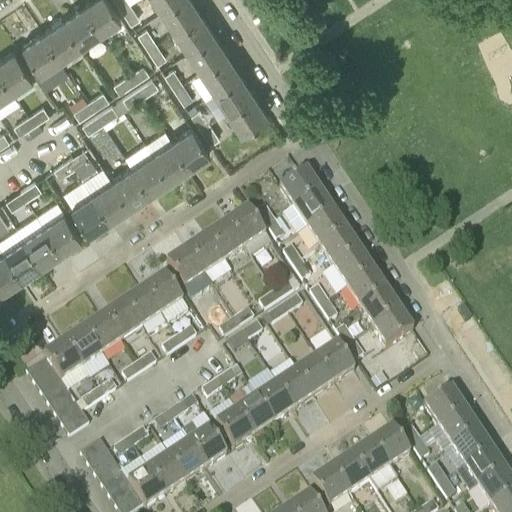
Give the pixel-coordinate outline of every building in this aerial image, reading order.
[(100,32),(120,19),(107,0),(88,0),(81,4),(100,32)] [(114,0),(120,10),(130,4),(127,0),(114,0)] [(152,0),(160,11),(176,0),(152,0)] [(173,31),(200,13),(191,0),(176,0),(160,11),(173,31)] [(80,46),(100,32),(81,4),(61,18),(80,46)] [(130,24),(139,18),(130,4),(120,10),(130,24)] [(187,51),(214,33),(200,13),(173,31),(187,51)] [(59,59),(80,46),(61,18),(41,31),(59,59)] [(147,50),(156,44),(146,29),(137,34),(147,50)] [(39,72),(59,59),(41,31),(21,45),(39,72)] [(200,71),(228,54),(214,33),(187,51),(200,71)] [(164,59),(165,58),(156,44),(147,50),(160,69),(167,64),(164,59)] [(0,72),(12,90),(32,77),(14,49),(0,58),(0,72)] [(213,92),(240,74),(228,54),(200,71),(213,92)] [(128,74),(134,83),(148,74),(142,65),(128,74)] [(173,89),(182,83),(173,68),(163,74),(173,89)] [(0,98),(12,90),(0,72),(0,98)] [(119,93),(134,83),(128,74),(113,84),(119,93)] [(227,112),(254,95),(240,74),(213,92),(227,112)] [(142,97),(157,87),(151,78),(137,88),(142,97)] [(183,104),(192,98),(182,83),(173,89),(183,104)] [(128,106),(142,97),(137,88),(122,97),(128,106)] [(87,101),(93,110),(108,100),(102,91),(87,101)] [(240,132),(267,114),(254,95),(227,112),(240,132)] [(78,120),(93,110),(87,101),(72,111),(78,120)] [(96,115),(102,124),(117,114),(111,104),(96,115)] [(28,115),(34,125),(49,115),(42,105),(28,115)] [(199,129),(209,123),(199,108),(190,114),(199,129)] [(19,134),(34,125),(28,115),(13,125),(19,134)] [(81,124),(87,133),(102,124),(96,115),(81,124)] [(209,144),(218,138),(209,123),(199,129),(209,144)] [(189,167),(209,153),(191,126),(170,139),(189,167)] [(0,133),(0,146),(9,141),(3,132),(0,133)] [(168,180),(189,167),(170,139),(150,152),(168,180)] [(68,158),(74,167),(89,158),(83,149),(68,158)] [(148,193),(168,180),(150,152),(130,166),(148,193)] [(59,177),(74,167),(68,158),(53,168),(59,177)] [(128,207),(148,193),(130,166),(110,179),(128,207)] [(291,210),(318,192),(305,172),(278,190),(291,210)] [(108,220),(128,207),(110,179),(90,193),(108,220)] [(20,190),(26,199),(41,190),(35,180),(20,190)] [(11,209),(26,199),(20,190),(5,200),(11,209)] [(305,230),(332,212),(318,192),(291,210),(305,230)] [(88,234),(108,220),(90,193),(69,206),(88,234)] [(265,228),(274,222),(264,207),(255,213),(265,228)] [(42,224),(60,251),(81,238),(62,210),(42,224)] [(263,239),(265,238),(246,211),(226,224),(244,252),(249,260),(268,247),(263,239)] [(318,250),(345,232),(332,212),(305,230),(318,250)] [(275,243),(284,237),(274,222),(265,228),(275,243)] [(40,265),(60,251),(42,224),(22,237),(40,265)] [(224,265),(244,252),(226,224),(206,237),(224,265)] [(331,270),(358,252),(345,232),(318,250),(331,270)] [(20,278),(40,265),(22,237),(2,251),(20,278)] [(204,278),(224,265),(206,237),(186,251),(204,278)] [(291,267),(300,261),(290,247),(282,253),(291,267)] [(0,291),(20,278),(2,251),(0,251),(0,291)] [(183,292),(204,278),(186,251),(165,264),(183,292)] [(345,290),(372,273),(358,252),(331,270),(345,290)] [(301,283),(310,277),(300,261),(291,267),(301,283)] [(358,311),(385,293),(372,273),(345,290),(358,311)] [(162,317),(182,304),(164,276),(144,290),(162,317)] [(272,294),(278,303),(298,289),(290,278),(285,281),(287,284),(272,294)] [(318,309),(327,303),(317,287),(308,293),(318,309)] [(142,331),(162,317),(144,290),(123,303),(142,331)] [(371,331),(398,313),(385,293),(358,311),(371,331)] [(263,313),(278,303),(272,294),(257,304),(263,313)] [(281,307),(287,316),(301,306),(296,297),(281,307)] [(121,344),(142,331),(123,303),(103,317),(121,344)] [(328,323),(337,317),(327,303),(318,309),(328,323)] [(261,321),(266,329),(287,316),(281,307),(266,317),(261,321)] [(232,320),(238,329),(253,319),(247,310),(232,320)] [(385,351),(412,333),(398,313),(371,331),(385,351)] [(101,358),(121,344),(103,317),(83,330),(101,358)] [(224,339),(238,329),(232,320),(218,330),(224,339)] [(241,334),(247,343),(262,333),(256,324),(241,334)] [(344,348),(353,342),(343,327),(334,333),(344,348)] [(175,339),(181,347),(196,338),(190,329),(175,339)] [(81,371),(101,358),(83,330),(63,343),(81,371)] [(232,352),(247,343),(241,334),(226,343),(232,352)] [(403,370),(428,355),(417,336),(392,352),(403,370)] [(166,357),(181,347),(175,339),(160,348),(166,357)] [(354,363),(363,357),(353,342),(344,348),(354,363)] [(61,384),(81,371),(63,343),(43,357),(45,360),(52,371),(59,382),(61,384)] [(333,386),(354,372),(335,345),(315,358),(333,386)] [(134,365),(140,374),(156,364),(150,355),(134,365)] [(313,399),(333,386),(315,358),(295,372),(313,399)] [(32,385),(52,371),(45,360),(25,374),(32,385)] [(126,384),(140,374),(134,365),(120,375),(126,384)] [(52,371),(32,385),(39,395),(59,382),(52,371)] [(215,381),(221,391),(236,381),(230,372),(215,381)] [(293,412),(313,399),(295,372),(275,385),(293,412)] [(206,400),(221,391),(215,381),(200,391),(206,400)] [(59,382),(39,395),(46,406),(67,393),(61,384),(59,382)] [(95,392),(101,400),(116,391),(110,382),(95,392)] [(273,426),(293,412),(275,385),(254,398),(273,426)] [(436,429),(463,411),(450,390),(422,409),(436,429)] [(80,401),(86,410),(101,400),(95,392),(80,401)] [(67,393),(46,406),(54,417),(74,404),(67,393)] [(253,439),(273,426),(254,398),(234,412),(253,439)] [(74,404),(54,417),(61,428),(81,415),(74,404)] [(167,413),(173,422),(188,413),(182,404),(167,413)] [(449,449),(477,431),(463,411),(436,429),(449,449)] [(232,453),(253,439),(234,412),(214,425),(232,453)] [(158,432),(173,422),(167,413),(153,423),(158,432)] [(81,415),(61,428),(68,439),(88,426),(81,415)] [(410,447),(419,441),(409,426),(400,432),(410,447)] [(187,443),(205,470),(226,457),(207,429),(187,443)] [(389,470),(409,457),(391,429),(371,443),(389,470)] [(127,440),(133,449),(148,439),(142,430),(127,440)] [(462,469),(490,451),(477,431),(449,449),(462,469)] [(118,459),(133,449),(127,440),(112,450),(118,459)] [(419,462),(428,456),(419,441),(410,447),(419,462)] [(86,466),(106,453),(99,442),(79,455),(86,466)] [(185,484),(205,470),(187,443),(167,456),(185,484)] [(369,484),(389,470),(371,443),(351,456),(369,484)] [(476,489),(503,471),(490,451),(462,469),(476,489)] [(106,453),(86,466),(93,477),(113,464),(106,453)] [(165,497),(185,484),(167,456),(146,470),(165,497)] [(349,497),(369,484),(351,456),(330,469),(349,497)] [(113,464),(93,477),(100,488),(120,474),(113,464)] [(436,486),(445,480),(435,466),(426,472),(436,486)] [(328,510),(349,497),(330,469),(310,483),(328,510)] [(144,511),(165,497),(146,470),(126,483),(127,485),(135,496),(142,507),(144,511)] [(489,509),(511,494),(511,484),(503,471),(476,489),(489,509)] [(120,474),(100,488),(107,499),(127,485),(126,483),(120,474)] [(446,501),(455,495),(445,480),(436,486),(446,501)] [(127,485),(107,499),(115,510),(135,496),(127,485)] [(490,511),(511,511),(511,494),(489,509),(490,511)] [(290,511),(319,511),(308,495),(288,508),(290,511)] [(135,496),(115,510),(116,511),(134,511),(142,507),(135,496)] [(417,511),(437,511),(438,511),(432,503),(417,511)]
